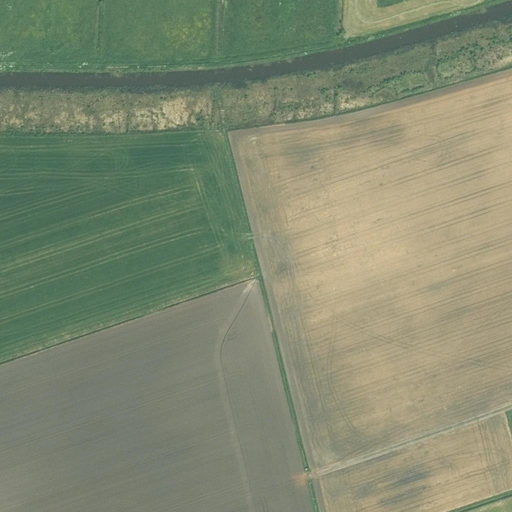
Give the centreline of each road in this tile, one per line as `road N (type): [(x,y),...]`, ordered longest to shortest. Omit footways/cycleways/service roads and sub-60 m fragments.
road 1 (track): [(500,0),(259,60),(0,67)]
road 2 (track): [(511,407),(309,473)]
